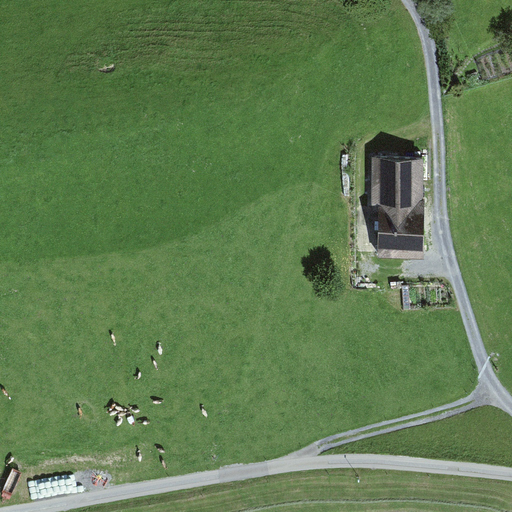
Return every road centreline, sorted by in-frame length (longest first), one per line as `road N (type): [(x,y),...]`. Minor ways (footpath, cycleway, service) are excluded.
road 1 (track): [(495,390),(290,462),(26,511)]
road 2 (track): [(511,404),(495,390),(464,305),(439,196),(429,35),(410,0)]
road 3 (track): [(290,462),(511,474)]
